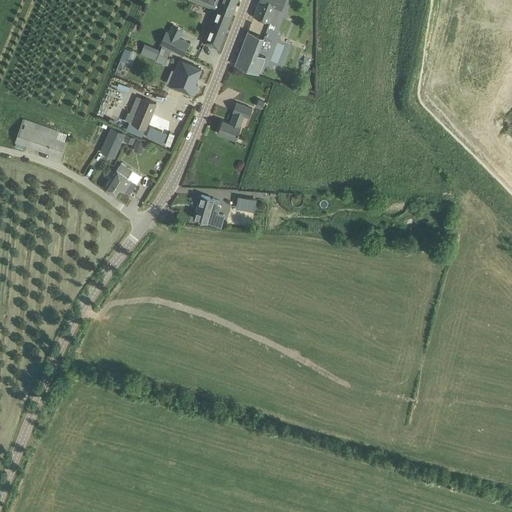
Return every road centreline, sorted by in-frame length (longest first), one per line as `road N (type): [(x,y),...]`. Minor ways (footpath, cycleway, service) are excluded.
road 1 (unclassified): [(0,496),(55,355),(145,221)]
road 2 (unclassified): [(145,221),(196,139),(249,0)]
road 3 (unclassified): [(145,221),(65,171),(0,151)]
